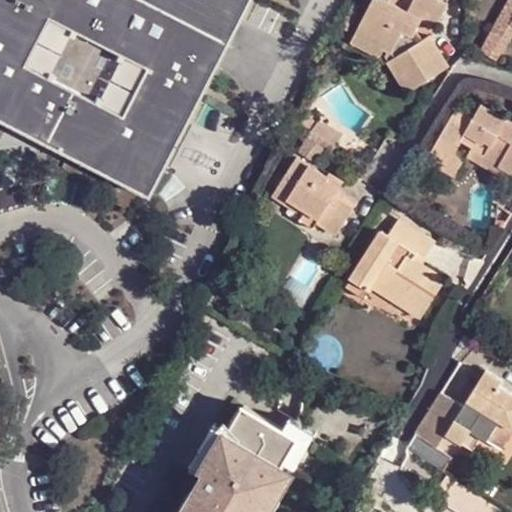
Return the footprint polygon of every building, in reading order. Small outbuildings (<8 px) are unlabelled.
[(244,0),(0,0),(0,133),(138,204),(244,0)] [(433,26),(425,32),(418,25),(424,12),(438,19),(447,0),(409,0),(409,1),(406,0),(369,0),(356,24),(387,42),(398,48),(389,53),(408,84),(451,57),(433,26)] [(511,0),(479,56),(484,59),(488,54),(496,58),(511,30),(511,0)] [(387,42),(356,24),(351,35),(381,51),(387,42)] [(511,175),(511,114),(484,97),(475,113),(458,103),(431,147),(434,149),(429,158),(456,174),(467,155),(457,148),(464,137),(474,143),(469,152),(511,178),(511,175)] [(332,172),(299,151),(273,191),(302,210),(299,214),(315,224),(318,220),(336,231),(360,196),(341,184),(346,176),(334,168),(332,172)] [(383,225),(352,274),(355,276),(350,284),(367,295),(371,288),(373,289),(376,285),(423,314),(450,274),(427,258),(439,238),(402,214),(392,231),(383,225)] [(439,447),(446,436),(471,450),(478,438),(492,447),(505,428),(511,432),(511,431),(511,397),(499,389),(503,384),(488,374),(463,410),(442,396),(428,418),(410,448),(444,470),(453,456),(439,447)] [(289,462),(303,438),(288,430),(248,406),(233,432),(229,430),(205,470),(210,473),(187,511),(260,511),(281,478),(280,477),(289,462)] [(320,435),(294,418),(288,430),(303,438),(289,462),(300,468),(320,435)] [(219,425),(195,464),(205,470),(229,430),(219,425)] [(511,432),(505,428),(492,447),(498,451),(511,432)] [(281,478),(260,511),(276,511),(292,485),(281,478)]
